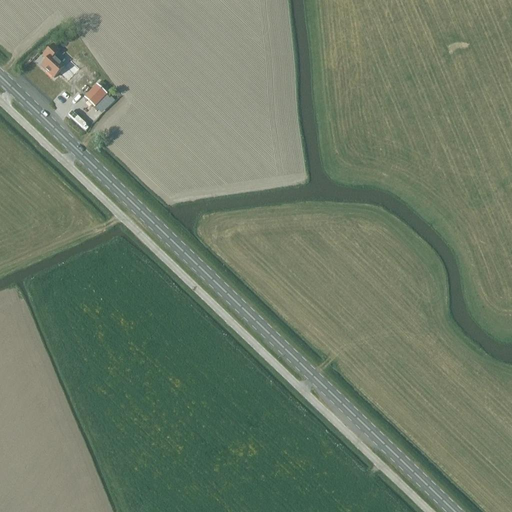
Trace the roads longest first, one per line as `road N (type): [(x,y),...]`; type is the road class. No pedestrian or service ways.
road 1 (primary): [(454,511),(0,76)]
road 2 (unclassified): [(428,511),(0,101)]
